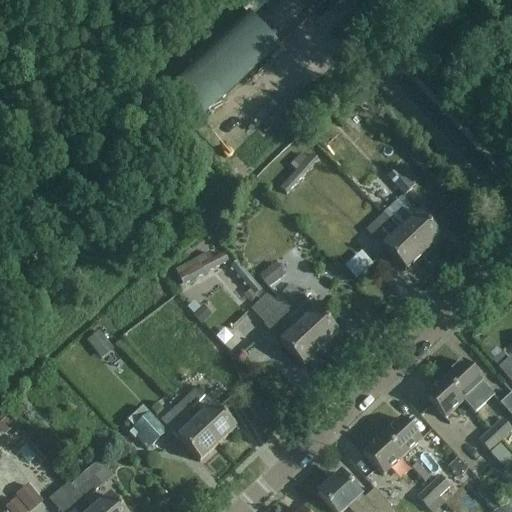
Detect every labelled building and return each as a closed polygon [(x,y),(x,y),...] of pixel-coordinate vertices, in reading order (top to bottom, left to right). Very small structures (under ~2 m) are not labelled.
[(277,49),(247,16),(161,97),(191,129),(277,49)] [(387,179),(403,197),(413,189),(396,171),(387,179)] [(401,199),(382,217),(421,257),(439,240),(401,199)] [(421,257),(382,217),(365,233),(373,241),(381,233),(390,242),(382,250),(404,274),(421,257)] [(367,271),(386,262),(378,246),(359,255),(367,271)] [(220,255),(218,250),(187,264),(193,279),(239,258),(235,249),(220,255)] [(290,286),(273,303),(319,352),(337,336),(315,312),(315,313),(290,286)] [(279,346),(287,355),(301,369),(319,352),(273,303),(267,296),(251,312),(264,327),(263,328),(271,336),(280,327),(289,336),(279,346)] [(462,364),(443,382),(463,403),(474,415),(493,398),(482,386),(475,379),(462,364)] [(463,403),(443,382),(424,400),(443,421),(463,403)] [(196,390),(178,407),(216,448),(234,431),(196,390)] [(511,394),(500,406),(511,419),(511,394)] [(216,448),(178,407),(160,423),(199,465),(216,448)] [(127,423),(150,448),(165,435),(142,410),(127,423)] [(400,421),(381,439),(401,460),(420,443),(400,421)] [(502,422),(490,433),(499,443),(511,432),(502,422)] [(490,433),(479,444),(488,454),(499,443),(490,433)] [(401,460),(381,439),(362,457),(382,478),(401,460)] [(511,461),(499,447),(489,456),(504,473),(511,465),(511,461)] [(98,463),(69,488),(88,511),(120,511),(109,499),(99,507),(91,497),(112,479),(98,463)] [(362,502),(353,492),(339,477),(317,497),(329,511),(344,511),(347,510),(349,511),(391,511),(373,492),(362,502)] [(441,479),(429,489),(438,499),(449,489),(450,489),(441,479)] [(88,511),(69,488),(53,501),(60,508),(56,511),(88,511)] [(429,489),(418,500),(427,510),(438,499),(429,489)]
